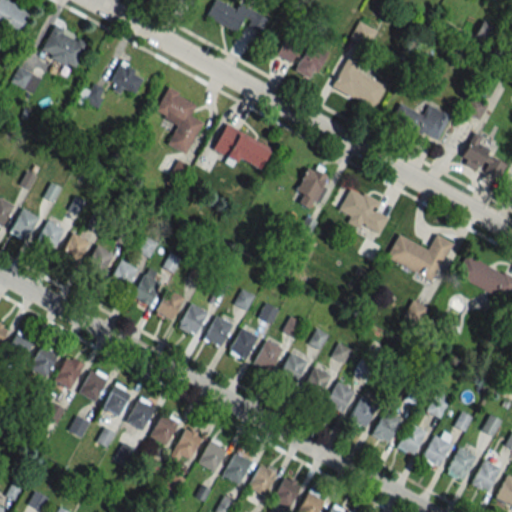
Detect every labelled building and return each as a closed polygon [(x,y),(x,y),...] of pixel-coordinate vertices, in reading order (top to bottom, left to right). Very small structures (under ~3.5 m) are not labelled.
[(0,0),(4,0),(28,12),(14,39),(0,31),(0,0)] [(217,0),(212,0),(204,15),(234,32),(242,16),(249,20),(246,25),(258,32),(266,18),(237,3),(234,9),(217,0)] [(357,21),(373,30),(364,45),(348,36),(357,21)] [(53,25),(62,30),(60,33),(75,41),(77,38),(86,43),(73,67),(65,63),(64,65),(49,57),(50,54),(40,49),(53,25)] [(274,55),(291,64),(303,40),(285,32),(274,55)] [(310,79),(325,50),(307,41),(292,70),(310,79)] [(346,56),(330,85),(372,108),(384,85),(353,69),(357,62),(346,56)] [(108,85),(135,95),(143,72),(117,62),(108,85)] [(39,78),(17,65),(8,80),(31,94),(39,78)] [(73,97),(81,107),(88,101),(92,106),(105,95),(94,82),(85,89),(84,88),(73,97)] [(167,87),(176,92),(175,95),(193,105),(187,115),(201,122),(183,154),(164,143),(175,125),(161,117),(162,115),(154,110),(167,87)] [(469,94),(485,103),(476,119),(460,110),(469,94)] [(398,102),(390,119),(419,134),(420,131),(435,139),(448,115),(426,103),(420,114),(398,102)] [(224,123),(210,148),(234,162),(237,158),(257,169),(268,148),(224,123)] [(457,161),(497,180),(506,161),(475,147),(480,135),(471,131),(457,161)] [(308,166),(325,176),(320,185),(325,188),(316,202),(312,200),(307,208),(296,202),(301,194),(294,190),(308,166)] [(16,183),(24,169),(35,175),(27,189),(16,183)] [(41,196),(49,181),(60,187),(52,202),(41,196)] [(347,188),(336,209),(348,215),(344,222),(356,229),(359,224),(376,233),(385,217),(373,211),(378,202),(361,192),(360,195),(347,188)] [(65,208),(73,194),(84,200),(76,214),(65,208)] [(0,198),(11,205),(0,225),(0,198)] [(20,208),(36,217),(24,239),(8,230),(20,208)] [(45,220),(61,229),(49,251),(33,242),(45,220)] [(70,232),(86,241),(74,263),(57,254),(70,232)] [(396,234),(384,256),(428,281),(443,254),(444,255),(451,243),(433,233),(424,250),(396,234)] [(134,250),(142,235),(155,242),(147,257),(134,250)] [(94,244),(111,253),(99,275),(82,266),(94,244)] [(160,266),(168,251),(179,257),(171,271),(160,266)] [(466,255),(455,275),(504,302),(511,286),(511,276),(501,271),(500,274),(466,255)] [(118,259),(134,268),(122,290),(106,281),(118,259)] [(141,273),(158,282),(146,304),(129,295),(141,273)] [(207,289),(215,275),(228,282),(220,296),(207,289)] [(165,288),(182,297),(170,319),(153,310),(165,288)] [(231,303),(239,288),(252,295),(244,310),(231,303)] [(418,323),(426,308),(411,299),(402,314),(418,323)] [(255,316),(263,301),(276,309),(268,323),(255,316)] [(188,303),(205,312),(193,334),(176,325),(188,303)] [(213,315),(230,324),(218,346),(201,337),(213,315)] [(279,330),(287,315),(300,322),(292,337),(279,330)] [(238,327),(255,336),(243,358),(226,349),(238,327)] [(305,342),(314,327),(326,334),(317,349),(305,342)] [(14,332),(30,341),(18,363),(1,354),(14,332)] [(263,340),(279,349),(267,371),(251,362),(263,340)] [(329,355),(336,342),(349,349),(342,362),(329,355)] [(39,345),(56,355),(44,377),(27,367),(39,345)] [(288,352),(304,361),(292,383),(276,374),(288,352)] [(63,357),(80,366),(68,388),(51,379),(63,357)] [(351,372),(358,358),(371,365),(364,379),(351,372)] [(311,367),(328,376),(316,398),(299,389),(311,367)] [(88,370),(105,379),(93,401),(76,392),(88,370)] [(335,381),(351,390),(339,412),(323,403),(335,381)] [(401,398),(410,382),(422,388),(413,404),(401,398)] [(112,385),(129,395),(117,417),(100,407),(112,385)] [(358,396),(375,405),(363,427),(346,418),(358,396)] [(424,410),(431,396),(444,403),(437,417),(424,410)] [(135,399),(152,408),(140,430),(123,421),(135,399)] [(449,425),(458,409),(470,416),(461,432),(449,425)] [(382,410),(398,419),(386,441),(370,432),(382,410)] [(478,429),(487,413),(499,420),(490,436),(478,429)] [(158,414),(175,423),(163,445),(146,436),(158,414)] [(65,429),(78,436),(86,422),(74,415),(65,429)] [(407,423),(423,431),(411,453),(395,445),(407,423)] [(94,441),(105,447),(114,432),(102,426),(94,441)] [(182,428),(199,437),(187,459),(170,450),(182,428)] [(511,450),(501,445),(509,431),(511,432),(511,450)] [(432,435),(448,444),(436,466),(420,457),(432,435)] [(207,441),(224,450),(211,472),(195,462),(207,441)] [(456,447),(473,456),(461,478),(444,469),(456,447)] [(232,453),(249,462),(237,484),(220,475),(232,453)] [(481,459),(498,468),(485,490),(469,481),(481,459)] [(257,465),(273,474),(261,496),(244,487),(257,465)] [(505,474),(511,477),(511,499),(509,505),(493,496),(505,474)] [(281,477),(298,486),(286,508),(269,499),(281,477)] [(45,497),(34,490),(26,502),(38,510),(45,497)] [(293,511),(305,491),(322,500),(315,511),(293,511)] [(213,511),(227,511),(233,501),(221,495),(213,511)] [(325,511),(346,511),(347,511),(331,503),(325,511)]
